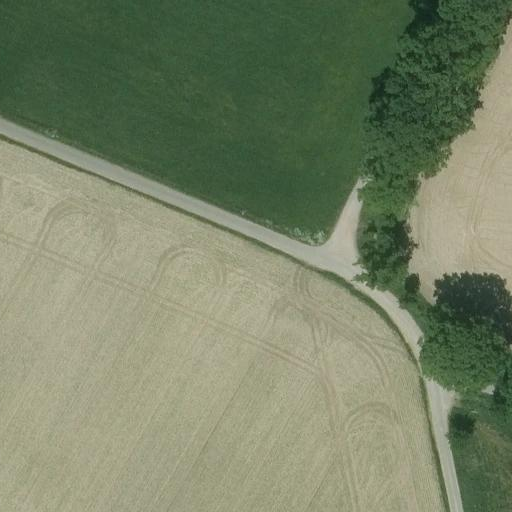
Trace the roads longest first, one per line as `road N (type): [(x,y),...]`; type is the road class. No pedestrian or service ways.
road 1 (unclassified): [(0,128),(325,261),(376,292),(409,326),(432,370)]
road 2 (track): [(464,0),(325,261)]
road 3 (unclassified): [(432,370),(458,511)]
